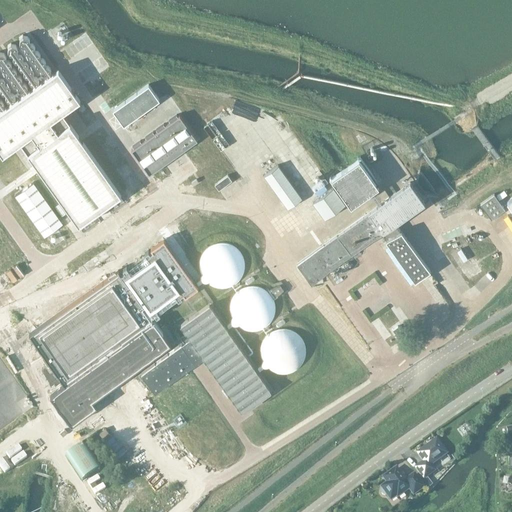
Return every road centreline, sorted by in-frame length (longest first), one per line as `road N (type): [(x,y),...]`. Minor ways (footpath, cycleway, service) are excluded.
road 1 (unclassified): [(267,511),(410,389),(511,327)]
road 2 (tertiary): [(511,371),(310,511)]
